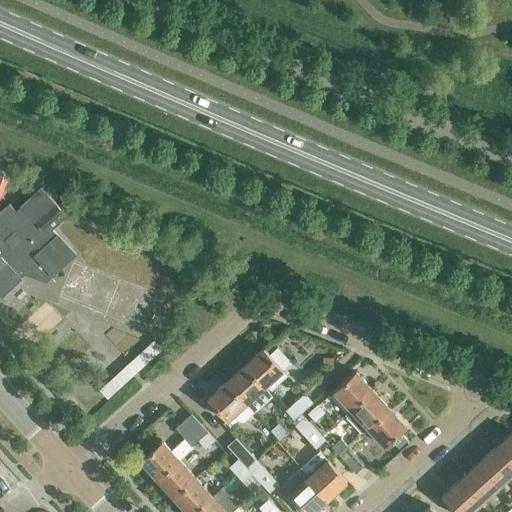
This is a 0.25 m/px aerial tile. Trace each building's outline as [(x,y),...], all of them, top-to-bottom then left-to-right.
[(0,209),(0,183),(3,176),(0,175),(0,295),(33,266),(46,280),(74,255),(51,229),(65,216),(40,188),(14,211),(7,204),(0,209)] [(152,325),(99,374),(109,384),(161,336),(152,325)] [(244,363),(263,384),(281,367),(262,346),(244,363)] [(244,401),(263,384),(244,363),(225,380),(244,401)] [(350,408),(370,388),(353,369),(332,389),(350,408)] [(252,410),(244,401),(225,380),(206,398),(225,419),(232,412),(238,419),(242,419),(253,410),(252,409),(252,410)] [(361,432),(367,426),(387,407),(370,388),(350,408),(343,413),(361,432)] [(285,409),(294,418),(312,401),(303,392),(285,409)] [(308,411),(315,420),(325,411),(318,402),(308,411)] [(387,407),(367,426),(383,445),(404,425),(387,407)] [(190,445),(192,443),(198,438),(205,430),(189,413),(174,427),(184,438),(171,450),(161,439),(139,459),(156,477),(191,445),(190,445)] [(293,425),(311,444),(320,435),(303,416),(293,425)] [(271,428),(280,438),(287,431),(278,421),(271,428)] [(493,445),(511,466),(511,430),(511,429),(493,445)] [(205,430),(198,438),(206,447),(214,439),(205,430)] [(247,468),(255,460),(234,437),(226,445),(237,457),(244,465),(247,468)] [(337,453),(346,445),(339,438),(330,446),(337,453)] [(173,496),(195,476),(179,459),(194,445),(192,443),(190,445),(191,445),(156,477),(173,496)] [(346,445),(337,453),(354,471),(363,463),(346,445)] [(497,486),(511,472),(511,466),(493,445),(475,461),(497,486)] [(300,466),(327,496),(345,479),(318,449),(300,466)] [(236,473),(244,465),(237,457),(229,465),(236,473)] [(247,468),(251,473),(264,486),(272,478),(255,460),(247,468)] [(479,502),(497,486),(475,461),(457,478),(479,502)] [(251,473),(247,468),(244,465),(236,473),(243,481),(251,473)] [(306,511),(309,511),(327,496),(300,466),(281,483),(306,511)] [(187,511),(192,511),(212,495),(195,476),(173,496),(187,511)] [(456,511),(467,511),(479,502),(457,478),(440,494),(456,511)] [(227,511),(212,495),(192,511),(227,511)] [(262,511),(267,511),(274,506),(266,498),(257,506),(262,511)]
